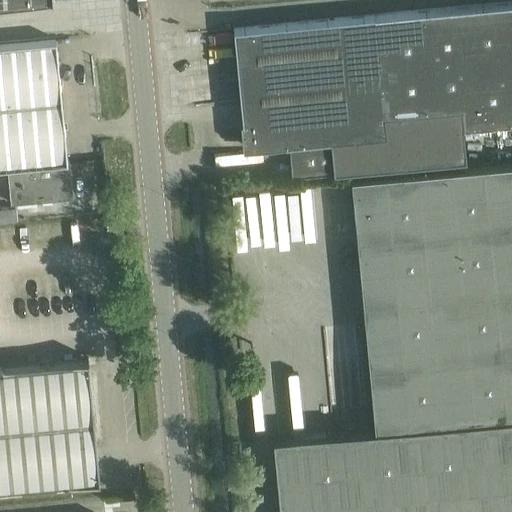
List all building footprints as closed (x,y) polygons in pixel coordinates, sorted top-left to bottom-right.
[(511,121),(511,0),(234,27),(245,146),(299,141),(302,172),(335,169),(466,156),(463,127),(511,121)] [(0,167),(7,167),(67,160),(55,39),(0,44),(0,167)] [(69,160),(67,160),(7,167),(11,203),(73,197),(69,160)] [(511,511),(511,160),(351,176),(374,427),(272,436),(279,511),(511,511)] [(15,207),(0,208),(0,221),(16,220),(15,207)] [(0,488),(99,479),(88,357),(0,365),(0,488)]
